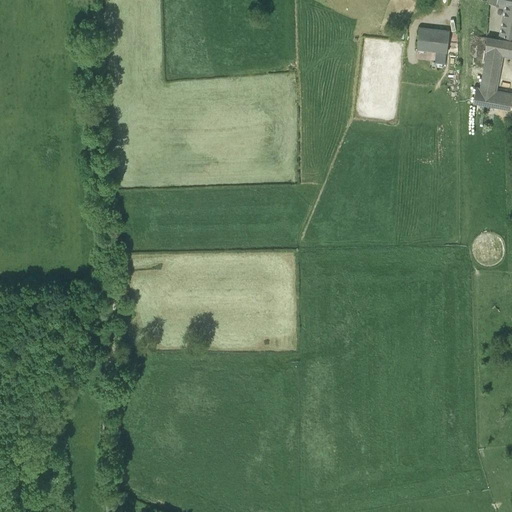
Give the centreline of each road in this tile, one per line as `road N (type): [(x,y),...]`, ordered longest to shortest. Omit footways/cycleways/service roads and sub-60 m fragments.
road 1 (track): [(112,302),(92,0)]
road 2 (track): [(108,511),(112,302)]
road 3 (track): [(112,302),(69,379),(0,455)]
